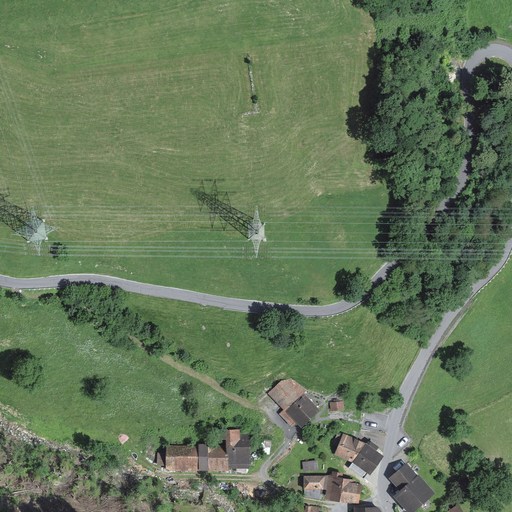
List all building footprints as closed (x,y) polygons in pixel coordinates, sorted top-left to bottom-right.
[(291,372),(272,392),(291,410),(307,393),(310,390),(291,372)] [(323,408),(307,393),(291,410),(285,416),(296,426),(299,422),(305,427),(323,408)] [(347,400),(334,402),(335,411),(349,409),(347,400)] [(211,446),(212,470),(250,469),(250,464),(253,464),(253,430),(226,430),(226,446),(211,446)] [(383,451),(347,434),(338,453),(374,470),(383,451)] [(204,465),(204,447),(173,446),(172,464),(204,465)] [(318,456),(304,458),(306,466),(319,465),(318,456)] [(414,511),(437,490),(411,462),(393,478),(404,490),(399,495),(414,511)] [(329,495),(361,500),(365,479),(332,474),(329,495)] [(328,475),(307,475),(307,488),(328,488),(328,475)] [(319,511),(320,507),(291,502),(289,511),(319,511)] [(468,511),(461,503),(448,511),(468,511)]
